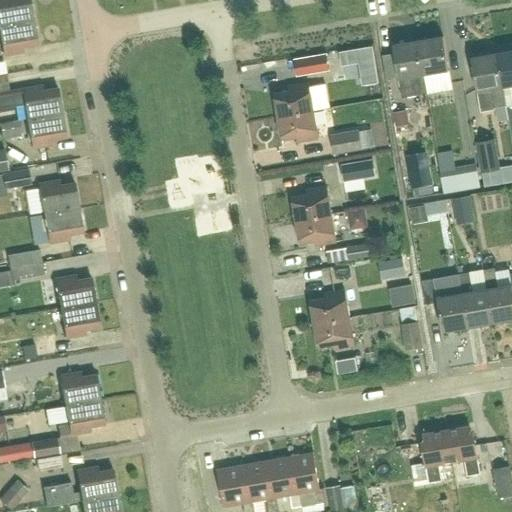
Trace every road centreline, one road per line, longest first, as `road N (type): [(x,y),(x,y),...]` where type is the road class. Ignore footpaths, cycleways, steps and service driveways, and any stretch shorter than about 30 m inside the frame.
road 1 (residential): [(163,440),(90,28)]
road 2 (residential): [(288,416),(215,9)]
road 3 (residential): [(288,416),(511,377)]
road 4 (residential): [(163,440),(288,416)]
road 5 (residential): [(90,28),(215,9)]
